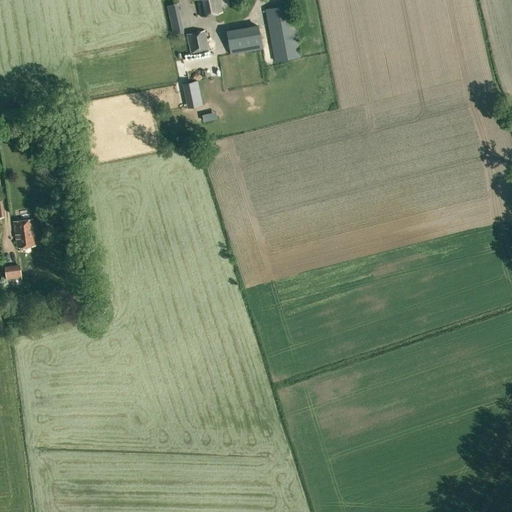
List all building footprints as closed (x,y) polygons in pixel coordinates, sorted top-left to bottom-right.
[(196,0),(200,16),(222,12),(219,0),(196,0)] [(169,6),(175,36),(186,34),(185,29),(187,28),(181,3),(169,6)] [(265,9),(275,61),(300,56),(290,4),(265,9)] [(259,20),(227,26),(227,29),(259,24),(259,20)] [(226,32),(230,54),(262,48),(258,26),(226,32)] [(187,34),(191,53),(209,49),(206,30),(187,34)] [(191,66),(192,77),(206,77),(205,66),(191,66)] [(197,81),(183,83),(185,91),(189,90),(192,106),(202,104),(197,81)] [(205,94),(216,91),(214,82),(202,84),(205,94)] [(8,103),(14,108),(18,104),(12,98),(8,103)] [(219,105),(207,106),(208,115),(220,114),(219,105)] [(13,221),(17,247),(36,245),(32,219),(13,221)] [(4,266),(7,286),(23,284),(20,264),(4,266)]
